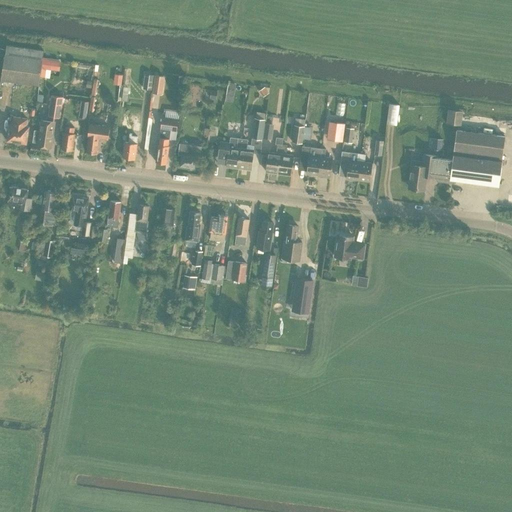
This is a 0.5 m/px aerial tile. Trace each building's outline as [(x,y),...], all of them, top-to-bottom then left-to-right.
[(38,85),(42,59),(43,51),(6,45),(2,80),(38,85)] [(45,68),(59,71),(60,61),(46,59),(45,68)] [(143,88),(152,90),(154,75),(153,75),(154,72),(147,71),(146,74),(146,73),(143,88)] [(123,75),(115,74),(114,83),(119,84),(122,85),(123,75)] [(165,76),(155,75),(152,93),(162,94),(165,76)] [(120,100),(128,101),(130,87),(122,86),(120,100)] [(268,93),(264,87),(259,90),(263,96),(268,93)] [(54,116),(54,118),(59,119),(59,117),(61,117),(64,97),(51,95),(48,115),(54,116)] [(88,102),(81,101),(78,117),(86,118),(88,102)] [(395,126),(399,105),(390,103),(386,124),(395,126)] [(447,124),(461,125),(462,111),(449,109),(447,124)] [(252,137),(262,139),(266,113),(257,112),(256,119),(254,119),(252,137)] [(9,124),(7,141),(26,144),(28,128),(26,127),(28,119),(15,117),(14,125),(9,124)] [(161,129),(160,137),(159,145),(158,144),(156,162),(166,164),(169,146),(168,146),(170,130),(176,131),(178,119),(162,117),(160,129),(161,129)] [(292,142),(302,143),(305,119),(296,117),(292,142)] [(209,128),(205,128),(204,135),(209,136),(208,142),(214,143),(214,142),(216,142),(219,122),(217,122),(217,119),(211,118),(209,128)] [(41,120),(39,130),(35,130),(33,141),(38,142),(37,145),(51,147),(55,122),(41,120)] [(268,121),(265,136),(271,137),(273,123),(268,121)] [(87,152),(96,154),(99,138),(108,139),(109,127),(90,124),(88,136),(89,136),(87,152)] [(333,139),(342,140),(344,126),(335,124),(333,139)] [(62,149),(72,150),(74,134),(73,134),(74,128),(66,126),(65,132),(64,132),(62,149)] [(354,128),(346,127),(344,142),(352,143),(354,128)] [(498,185),(505,136),(456,130),(453,157),(424,154),(422,167),(428,168),(426,176),(434,177),(436,180),(446,181),(450,179),(498,185)] [(123,158),(134,159),(137,143),(136,143),(137,136),(129,135),(128,142),(125,142),(123,158)] [(269,152),(266,172),(278,173),(282,144),(283,138),(277,137),(276,144),(278,144),(276,153),(269,152)] [(238,168),(242,139),(238,138),(237,146),(230,145),(230,142),(220,141),(217,163),(227,164),(226,166),(238,168)] [(283,138),(282,144),(278,173),(290,175),(293,155),(286,154),(287,145),(283,144),(284,138),(283,138)] [(242,139),(238,168),(251,170),(253,150),(247,149),(248,140),(242,139)] [(383,141),(376,140),(374,155),(381,156),(383,141)] [(194,167),(196,156),(200,157),(202,146),(180,143),(179,154),(182,154),(180,165),(194,167)] [(318,175),(322,148),(303,146),(300,166),(307,167),(306,173),(318,175)] [(322,148),(318,175),(330,176),(332,158),(325,157),(326,149),(322,148)] [(358,180),(361,154),(342,151),(339,171),(347,172),(346,178),(358,180)] [(258,169),(260,153),(255,152),(252,168),(258,169)] [(366,154),(361,154),(358,180),(370,181),(372,163),(364,162),(366,154)] [(428,168),(422,167),(411,165),(408,187),(425,189),(426,176),(428,168)] [(28,189),(10,186),(8,202),(22,204),(21,210),(31,211),(33,199),(27,198),(28,189)] [(56,193),(45,191),(40,222),(58,225),(60,208),(54,207),(56,193)] [(72,195),(70,210),(69,221),(73,226),(78,230),(83,230),(82,234),(97,236),(99,226),(92,225),(92,222),(86,221),(89,198),(72,195)] [(120,202),(111,201),(109,218),(108,218),(107,225),(117,226),(118,219),(120,202)] [(149,206),(139,204),(135,231),(138,232),(138,233),(139,239),(149,240),(150,233),(147,233),(149,221),(147,220),(149,206)] [(161,230),(161,236),(169,237),(171,235),(172,231),(175,209),(164,208),(161,230)] [(200,212),(190,211),(186,239),(199,241),(202,224),(199,224),(200,212)] [(228,216),(220,215),(218,215),(218,218),(211,217),(209,231),(211,232),(210,239),(224,241),(225,233),(228,216)] [(249,219),(238,218),(236,235),(235,243),(245,244),(246,236),(247,236),(249,219)] [(263,221),(262,230),(259,230),(256,248),(271,250),(275,223),(263,221)] [(298,226),(288,224),(286,240),(284,240),(282,257),(299,260),(302,242),(296,241),(298,226)] [(99,240),(107,241),(108,229),(100,228),(99,240)] [(352,243),(353,236),(337,234),(334,256),(350,259),(350,257),(363,258),(365,244),(352,243)] [(36,254),(53,257),(56,240),(39,237),(36,254)] [(126,240),(117,238),(114,262),(123,263),(126,240)] [(174,259),(178,240),(172,239),(168,258),(174,259)] [(192,264),(201,265),(204,251),(196,250),(195,256),(193,255),(192,264)] [(180,262),(189,263),(191,253),(182,251),(180,262)] [(276,254),(265,253),(262,279),(273,281),(276,254)] [(209,279),(212,260),(204,258),(201,278),(209,279)] [(228,260),(225,278),(233,280),(235,261),(228,260)] [(233,280),(245,281),(247,263),(235,261),(233,280)] [(222,279),(223,266),(214,264),(212,278),(222,279)] [(197,276),(184,275),(182,288),(195,290),(197,276)] [(367,277),(357,275),(356,285),(366,286),(367,277)] [(309,305),(312,280),(297,278),(293,303),(292,310),(308,312),(309,305)]
